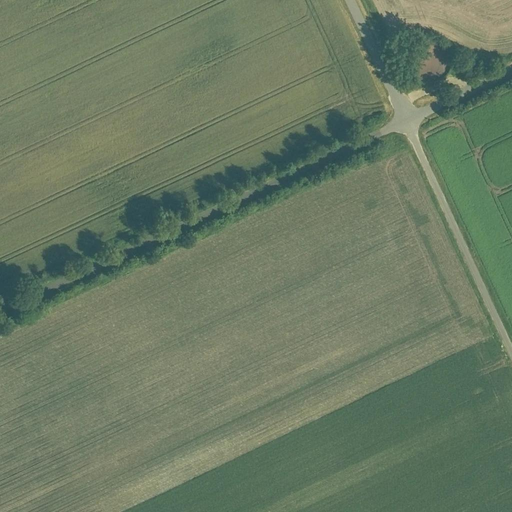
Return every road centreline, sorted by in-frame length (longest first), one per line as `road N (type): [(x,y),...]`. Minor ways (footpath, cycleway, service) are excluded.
road 1 (unclassified): [(0,308),(406,122)]
road 2 (track): [(406,122),(511,349)]
road 3 (unclassified): [(350,0),(406,122)]
